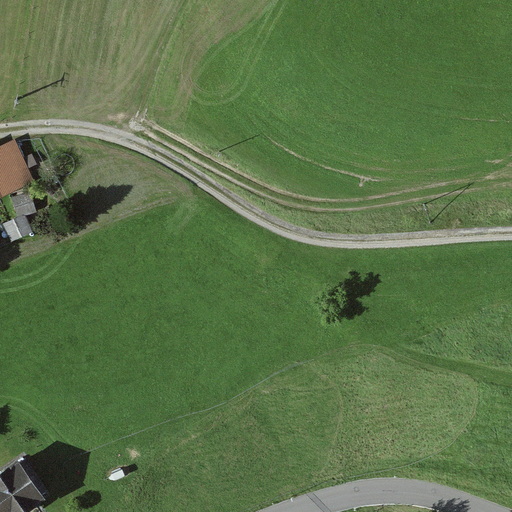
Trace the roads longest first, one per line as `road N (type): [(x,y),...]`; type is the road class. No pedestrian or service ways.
road 1 (track): [(0,127),(105,129),(319,243),(511,236)]
road 2 (unclassified): [(472,511),(400,492),(303,511)]
